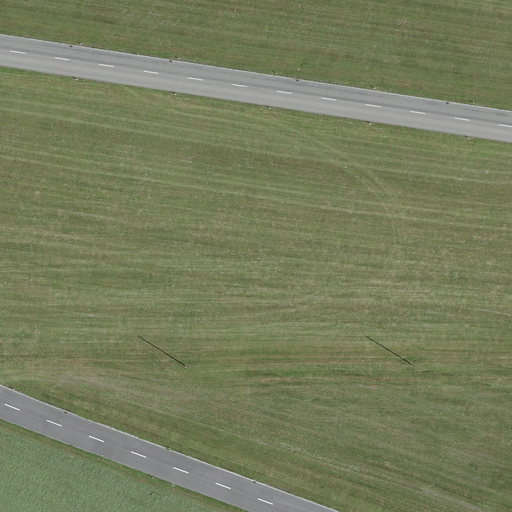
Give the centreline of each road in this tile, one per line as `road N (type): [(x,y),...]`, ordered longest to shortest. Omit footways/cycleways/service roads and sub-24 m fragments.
road 1 (tertiary): [(0,50),(511,127)]
road 2 (tertiary): [(0,402),(291,511)]
